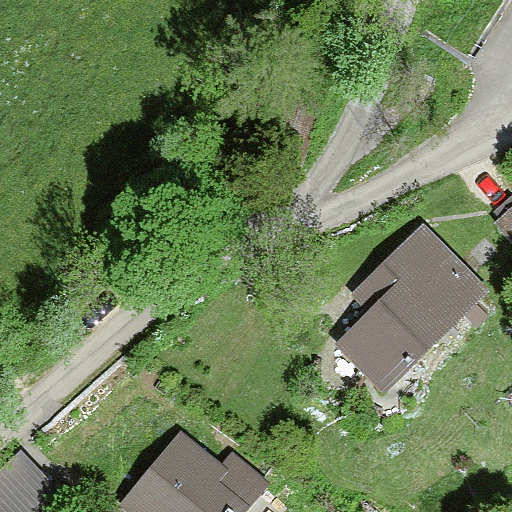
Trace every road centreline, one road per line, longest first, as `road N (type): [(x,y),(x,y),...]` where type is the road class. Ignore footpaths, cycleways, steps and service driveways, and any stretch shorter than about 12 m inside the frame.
road 1 (residential): [(0,463),(277,246),(511,112)]
road 2 (track): [(277,246),(308,174),(409,0)]
